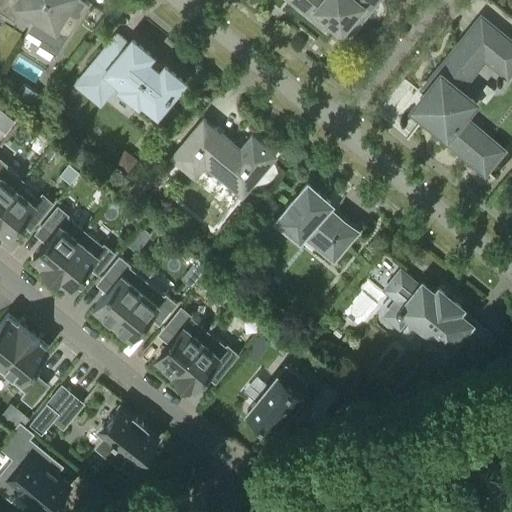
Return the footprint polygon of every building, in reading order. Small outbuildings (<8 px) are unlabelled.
[(21,6),(36,16),(45,0),(0,0),(0,8),(14,17),(21,6)] [(45,0),(36,16),(28,29),(44,38),(41,43),(55,52),(83,6),(79,3),(80,0),(45,0)] [(300,0),(296,5),(325,28),(330,22),(341,31),(352,17),(358,22),(376,0),(300,0)] [(485,134),(480,130),(462,115),(474,100),(459,88),(488,52),(510,70),(511,68),(511,42),(481,16),(423,87),(427,90),(424,94),(423,94),(422,95),(428,100),(427,101),(428,109),(429,110),(424,116),(426,117),(426,116),(430,119),(427,123),(437,132),(467,157),(485,134)] [(182,79),(165,65),(160,71),(145,59),(150,53),(133,39),(115,60),(103,50),(86,72),(110,91),(119,79),(124,83),(121,86),(138,100),(141,97),(157,110),(165,100),(166,100),(174,89),(182,79)] [(24,86),(17,97),(35,108),(41,97),(24,86)] [(242,194),(242,193),(275,154),(252,135),(240,149),(203,119),(172,157),(194,176),(205,163),(242,194)] [(124,150),(115,162),(127,172),(137,160),(124,150)] [(0,207),(23,179),(6,165),(8,162),(0,156),(0,207)] [(24,180),(23,179),(0,207),(0,228),(8,235),(21,219),(26,213),(37,221),(54,200),(42,191),(37,197),(20,183),(24,180)] [(308,181),(277,218),(300,237),(303,233),(333,258),(356,230),(326,205),(331,199),(308,181)] [(50,271),(84,230),(67,215),(69,213),(58,203),(41,224),(51,233),(33,255),(42,263),(41,264),(50,271)] [(84,230),(50,271),(60,279),(60,278),(70,285),(88,263),(98,272),(115,251),(104,241),(102,244),(84,230)] [(414,293),(412,292),(425,276),(395,252),(374,279),(397,298),(385,314),(399,326),(409,314),(443,341),(434,352),(450,365),(465,346),(454,338),(469,320),(466,318),(468,315),(459,307),(460,305),(439,287),(435,292),(422,282),(414,293)] [(95,306),(113,321),(146,280),(129,266),(131,264),(119,255),(102,275),(113,284),(107,290),(95,306)] [(163,294),(146,280),(113,321),(115,322),(113,325),(125,334),(127,332),(131,336),(149,314),(160,322),(177,301),(165,292),(163,294)] [(173,372),(174,372),(208,330),(190,316),(192,314),(181,305),(164,325),(174,334),(156,356),(174,370),(173,372)] [(0,364),(29,329),(18,320),(18,321),(8,313),(0,322),(0,361),(0,362),(0,364)] [(29,329),(0,364),(0,367),(26,389),(21,395),(32,404),(49,383),(30,368),(48,346),(39,338),(40,337),(29,329)] [(193,386),(205,371),(211,364),(221,372),(238,351),(227,342),(225,344),(208,330),(174,372),(190,386),(191,385),(193,386)] [(286,363),(247,410),(272,431),(273,429),(275,430),(283,421),(281,420),(302,394),(299,391),(308,381),(286,363)] [(41,433),(52,420),(53,419),(59,412),(47,402),(46,401),(28,422),(41,433)] [(107,435),(98,446),(119,463),(128,452),(139,460),(157,437),(145,427),(146,425),(133,414),(131,416),(119,406),(100,430),(107,435)] [(20,447),(0,471),(0,473),(20,490),(46,511),(47,511),(70,484),(56,473),(45,464),(53,455),(23,431),(14,441),(20,447)] [(67,462),(61,469),(76,481),(81,474),(67,462)]
